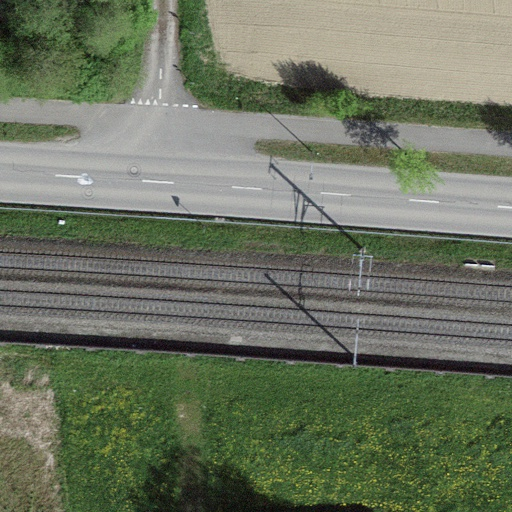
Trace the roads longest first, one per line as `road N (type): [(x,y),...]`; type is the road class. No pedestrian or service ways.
road 1 (secondary): [(0,184),(511,214)]
road 2 (track): [(154,191),(156,0)]
